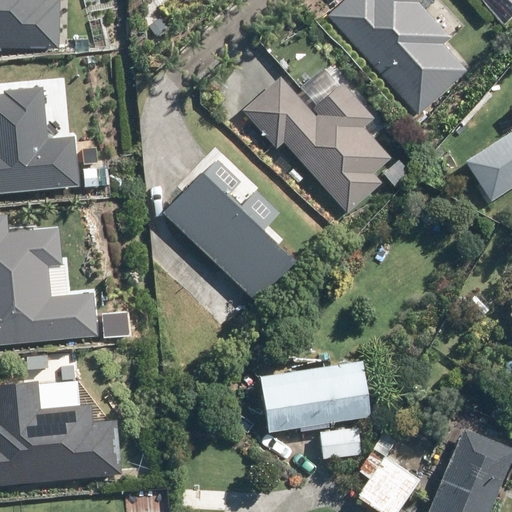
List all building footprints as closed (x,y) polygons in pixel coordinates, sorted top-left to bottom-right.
[(0,0),(0,47),(55,49),(56,0),(0,0)] [(341,0),(326,14),(416,113),(465,69),(441,43),(450,36),(418,2),(419,0),(341,0)] [(388,159),(361,127),(371,118),(338,83),(311,108),(315,114),(313,116),(277,77),(241,110),(274,147),(281,141),(346,213),(380,182),(372,172),(388,159)] [(0,192),(74,186),(69,136),(44,139),(39,87),(0,90),(0,192)] [(511,126),(460,161),(486,202),(511,185),(511,126)] [(395,158),(378,173),(391,188),(408,174),(395,158)] [(161,214),(253,299),(288,260),(257,230),(275,212),(252,190),(237,206),(224,194),(236,181),(213,160),(161,214)] [(0,343),(93,335),(89,291),(60,294),(59,283),(45,284),(43,265),(58,264),(54,227),(4,232),(2,214),(0,214),(0,343)] [(359,359),(255,375),(264,432),(367,416),(359,359)] [(0,484),(119,474),(114,419),(88,422),(86,403),(36,408),(34,380),(0,382),(0,484)] [(356,427),(317,430),(320,457),(358,453),(356,427)] [(461,428),(425,511),(485,511),(511,449),(461,428)] [(380,457),(354,496),(378,511),(395,511),(416,479),(380,457)]
